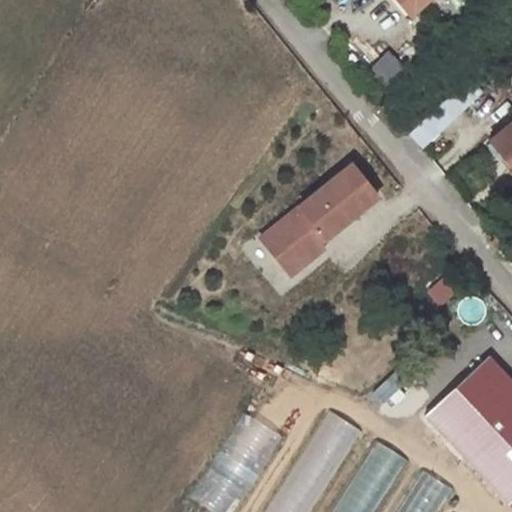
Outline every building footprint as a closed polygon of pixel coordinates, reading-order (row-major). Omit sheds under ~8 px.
[(193,60),(220,89),(235,75),(208,46),(193,60)] [(448,77),(420,105),(430,115),(459,88),(448,77)] [(420,105),(401,123),(413,135),(430,115),(420,105)] [(511,107),(485,134),(511,162),(511,107)] [(284,247),(277,253),(294,273),(327,246),(323,242),(380,194),(353,163),(271,231),(284,247)] [(264,237),(277,253),(284,247),(271,231),(264,237)] [(443,275),(424,289),(438,306),(456,292),(443,275)] [(511,324),(501,309),(477,326),(483,335),(502,322),(511,336),(511,324)] [(511,391),(488,366),(428,422),(511,511),(511,509),(511,391)] [(303,511),(354,426),(323,408),(261,511),(303,511)] [(237,410),(194,502),(215,511),(241,511),(280,431),(237,410)] [(370,511),(404,457),(372,438),(326,511),(370,511)] [(391,511),(434,511),(450,486),(417,467),(391,511)]
